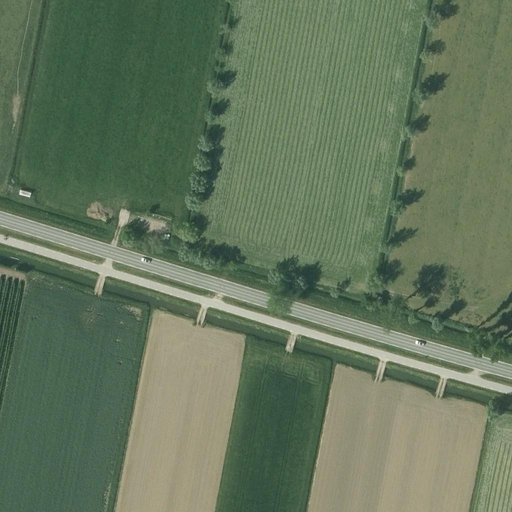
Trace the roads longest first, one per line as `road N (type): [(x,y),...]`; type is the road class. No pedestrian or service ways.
road 1 (unclassified): [(511,392),(105,271)]
road 2 (secondary): [(511,372),(110,253)]
